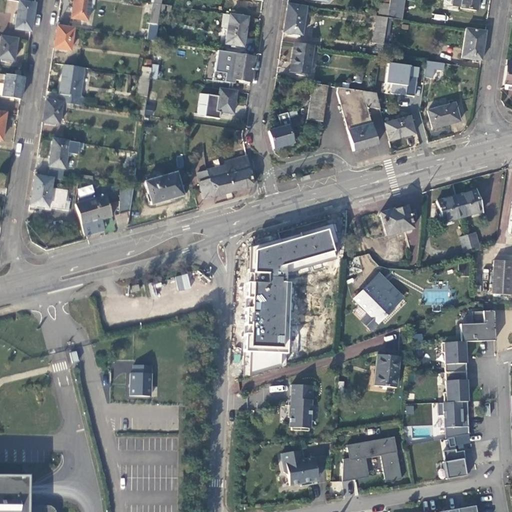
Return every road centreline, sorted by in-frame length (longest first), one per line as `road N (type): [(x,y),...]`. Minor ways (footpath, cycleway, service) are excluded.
road 1 (residential): [(16,276),(12,235),(49,0)]
road 2 (tertiary): [(215,511),(227,279)]
road 3 (secondary): [(478,148),(271,215)]
road 4 (residential): [(277,0),(258,120),(271,215)]
road 5 (secondary): [(210,226),(16,276)]
road 6 (secondary): [(21,294),(213,241)]
road 7 (residential): [(321,511),(489,481),(505,462)]
road 8 (residential): [(478,148),(501,0)]
